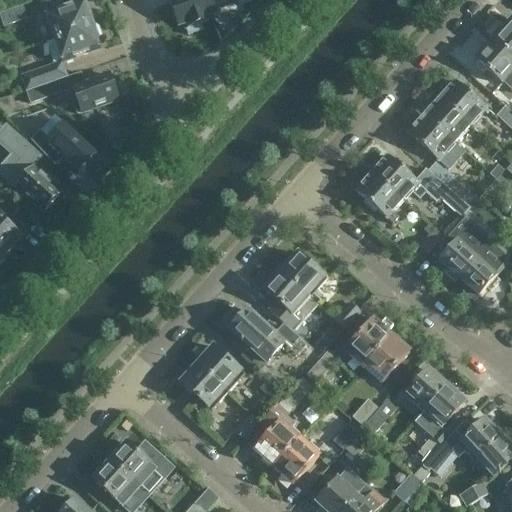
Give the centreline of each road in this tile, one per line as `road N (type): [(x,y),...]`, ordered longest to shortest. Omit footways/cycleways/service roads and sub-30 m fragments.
road 1 (residential): [(511,371),(485,363),(301,186)]
road 2 (residential): [(0,319),(194,120)]
road 3 (residential): [(121,386),(301,186)]
road 4 (residential): [(301,186),(471,0)]
road 5 (residential): [(265,511),(121,386)]
road 6 (residential): [(9,511),(121,386)]
road 7 (residential): [(194,120),(297,0)]
road 8 (residential): [(194,120),(161,83),(128,0)]
